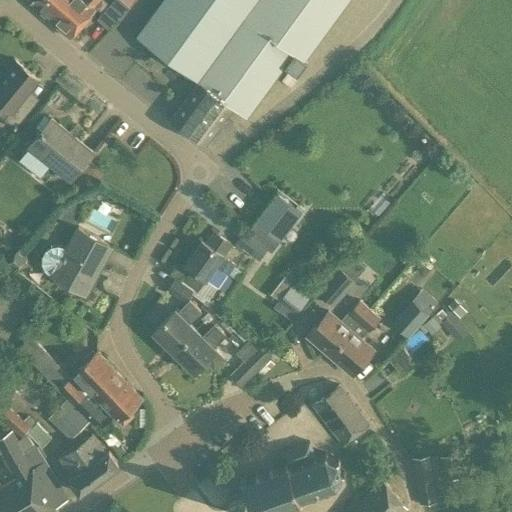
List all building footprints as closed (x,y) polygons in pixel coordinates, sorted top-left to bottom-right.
[(33,0),(30,4),(50,21),(68,0),(33,0)] [(68,0),(50,21),(69,38),(94,10),(93,8),(100,0),(68,0)] [(113,0),(97,18),(108,29),(134,0),(113,0)] [(160,0),(134,36),(197,82),(192,89),(170,120),(205,146),(225,118),(233,107),(246,117),(283,66),(296,75),(306,62),(303,61),(347,0),(160,0)] [(106,35),(90,52),(117,76),(133,59),(106,35)] [(13,59),(0,75),(0,102),(10,111),(3,119),(14,128),(34,104),(25,96),(31,89),(30,88),(37,79),(13,59)] [(69,181),(92,151),(81,142),(51,118),(28,148),(69,181)] [(396,218),(376,240),(396,258),(416,236),(396,218)] [(42,257),(42,264),(45,270),(51,274),(50,276),(85,295),(86,295),(113,245),(77,226),(77,227),(66,247),(58,244),(51,246),(46,250),(42,257)] [(228,276),(236,264),(223,255),(231,243),(214,232),(206,243),(201,240),(183,265),(190,269),(183,279),(200,290),(206,281),(217,289),(227,275),(228,276)] [(254,237),(245,250),(254,256),(263,263),(272,250),(254,237)] [(27,258),(17,250),(5,264),(15,273),(18,270),(27,258)] [(356,277),(362,264),(349,257),(343,271),(356,277)] [(323,298),(334,305),(351,277),(340,270),(323,298)] [(184,302),(193,290),(174,277),(166,289),(184,302)] [(298,313),(307,291),(287,283),(278,304),(298,313)] [(348,313),(340,322),(327,311),(307,335),(330,356),(370,307),(359,297),(347,312),(348,313)] [(189,299),(177,312),(175,309),(153,332),(173,352),(195,330),(189,324),(201,310),(189,299)] [(408,336),(428,313),(412,299),(393,320),(392,322),(408,336)] [(217,308),(211,314),(217,320),(213,324),(225,335),(239,348),(243,344),(250,337),(218,307),(217,308)] [(367,330),(368,331),(381,316),(370,307),(330,356),(352,374),(366,358),(373,350),(360,338),(367,330)] [(195,330),(173,352),(194,372),(205,361),(214,370),(225,359),(216,350),(213,347),(225,335),(213,324),(201,335),(195,330)] [(20,348),(46,376),(58,364),(28,333),(20,348)] [(239,348),(235,352),(243,361),(255,372),(272,355),(252,335),(250,337),(243,344),(239,348)] [(388,358),(402,374),(415,363),(402,347),(388,358)] [(85,362),(69,376),(60,386),(75,403),(83,396),(87,400),(91,395),(88,393),(114,369),(96,351),(95,352),(92,349),(82,359),(85,362)] [(83,396),(75,403),(93,423),(104,413),(99,407),(102,404),(117,420),(118,420),(123,426),(134,415),(129,409),(141,398),(114,369),(88,393),(91,395),(87,400),(83,396)] [(324,396),(312,405),(342,443),(367,424),(368,424),(339,385),(334,388),(331,385),(321,392),(324,396)] [(3,399),(23,417),(28,411),(8,393),(3,399)] [(0,399),(0,416),(22,436),(25,432),(42,447),(52,435),(36,422),(28,415),(24,420),(1,399),(0,399)] [(49,417),(70,439),(89,421),(68,399),(49,417)] [(0,511),(45,511),(54,508),(53,508),(68,499),(60,487),(61,486),(36,444),(33,445),(27,434),(17,439),(12,430),(0,436),(0,451),(14,478),(1,485),(0,483),(0,511)] [(108,451),(107,452),(93,432),(58,456),(72,476),(68,479),(78,493),(118,465),(108,451)] [(279,452),(284,467),(241,482),(245,491),(226,498),(228,502),(230,506),(231,511),(243,511),(251,509),(251,511),(286,511),(287,511),(286,506),(299,502),(298,498),(335,484),(340,474),(336,463),(324,457),(288,470),(287,466),(316,457),(310,440),(279,452)] [(441,453),(429,455),(411,458),(419,505),(437,502),(434,484),(432,474),(443,473),(444,480),(458,478),(454,453),(442,455),(441,453)] [(354,511),(401,511),(406,506),(383,478),(375,484),(365,497),(354,511)]
